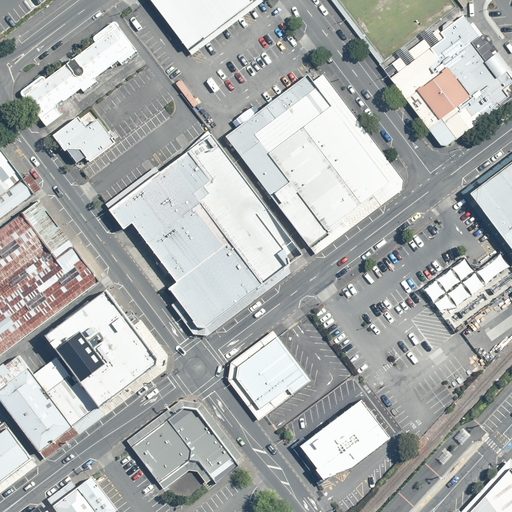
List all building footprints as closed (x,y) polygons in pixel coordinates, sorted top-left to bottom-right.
[(0,0),(0,40),(53,0),(0,0)] [(145,0),(182,50),(218,24),(201,0),(145,0)] [(201,0),(218,24),(250,0),(201,0)] [(511,84),(456,12),(431,29),(435,35),(382,75),(435,142),(511,84)] [(131,48),(111,22),(17,92),(36,118),(131,48)] [(304,77),(300,72),(219,133),(304,246),(391,180),(310,73),(304,77)] [(79,125),(71,115),(47,132),(71,165),(105,141),(88,118),(79,125)] [(124,220),(169,278),(222,238),(255,283),(295,252),(201,130),(189,141),(181,147),(155,167),(149,172),(108,204),(104,208),(117,225),(124,220)] [(0,197),(23,180),(29,175),(0,135),(0,197)] [(511,163),(473,193),(511,245),(511,163)] [(0,220),(41,189),(29,175),(23,180),(0,197),(0,220)] [(39,200),(0,229),(0,355),(100,281),(39,200)] [(202,322),(255,283),(222,238),(169,278),(162,284),(190,322),(202,322)] [(133,326),(105,288),(47,334),(63,355),(82,380),(108,414),(166,371),(168,356),(141,320),(133,326)] [(504,333),(500,325),(480,336),(485,344),(504,333)] [(285,347),(278,338),(238,368),(237,376),(265,414),(311,380),(285,347)] [(0,399),(45,459),(79,435),(48,392),(34,374),(19,355),(6,365),(4,363),(0,366),(0,399)] [(97,423),(108,414),(82,380),(71,388),(65,380),(69,377),(57,360),(34,374),(48,392),(79,435),(97,423)] [(383,435),(353,397),(294,442),(318,475),(345,464),(383,435)] [(181,400),(128,440),(164,488),(189,470),(197,471),(207,483),(212,479),(216,484),(239,465),(235,461),(241,456),(201,403),(181,400)] [(4,423),(0,425),(0,485),(4,490),(38,465),(9,426),(8,427),(4,423)] [(462,429),(454,438),(461,445),(469,436),(462,429)] [(452,456),(445,449),(436,458),(443,465),(452,456)] [(511,467),(506,459),(460,506),(465,511),(501,511),(511,504),(511,467)] [(92,477),(77,488),(94,511),(114,511),(117,510),(92,477)] [(93,511),(88,504),(77,488),(55,505),(52,507),(55,511),(93,511)]
